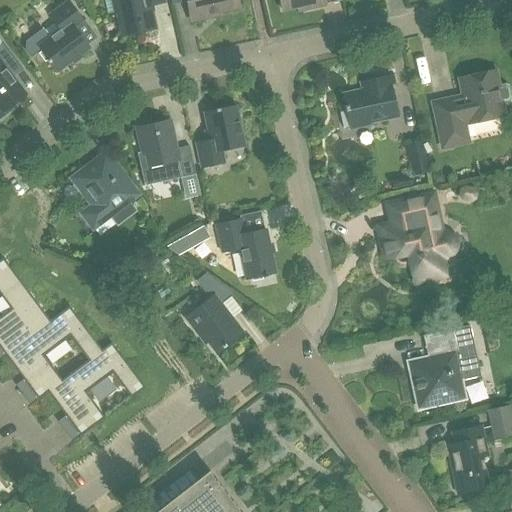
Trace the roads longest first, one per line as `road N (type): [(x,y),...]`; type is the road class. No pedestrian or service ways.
road 1 (residential): [(286,345),(320,302),(321,286),(269,53)]
road 2 (residential): [(269,53),(116,88),(0,172)]
road 3 (residential): [(65,511),(286,345)]
road 4 (residential): [(269,53),(511,3)]
road 5 (residential): [(412,511),(286,345)]
